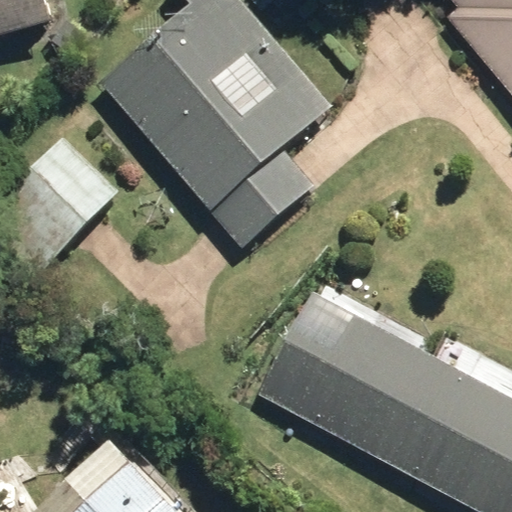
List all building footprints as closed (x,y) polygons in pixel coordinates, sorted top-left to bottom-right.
[(0,0),(0,40),(58,25),(51,0),(0,0)] [(103,88),(249,253),(321,191),(290,154),(340,110),(244,0),(188,0),(198,11),(103,88)] [(511,0),(487,0),(454,20),(511,89),(511,0)] [(0,213),(0,239),(41,281),(124,198),(69,144),(0,213)] [(511,511),(511,398),(318,296),(264,399),(479,511),(511,511)] [(181,511),(121,448),(51,511),(181,511)]
